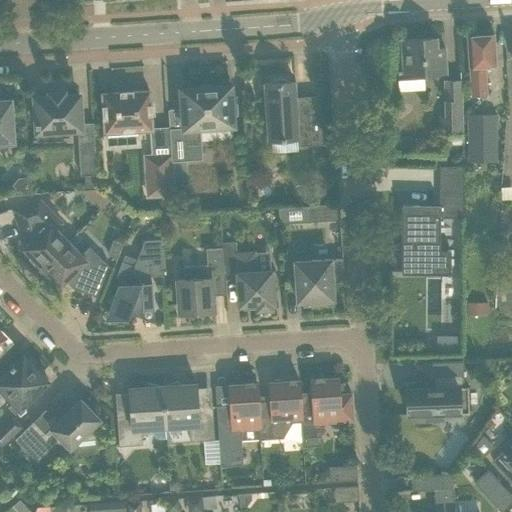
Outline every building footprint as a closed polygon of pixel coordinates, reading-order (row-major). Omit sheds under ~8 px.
[(495,67),(495,54),(493,34),(467,36),(471,96),(487,95),(486,67),(495,67)] [(444,48),(436,48),(436,38),(401,40),(403,70),(397,71),(398,91),(425,89),(424,75),(446,73),(444,48)] [(283,79),(281,78),(279,78),(277,78),(275,79),(273,80),(271,81),(269,83),(264,83),(268,140),(297,138),(297,146),(322,144),(319,96),(295,97),(294,81),(288,82),(287,81),(285,80),(283,79)] [(461,135),(464,135),(462,79),(443,80),(445,115),(438,116),(439,136),(446,136),(447,145),(462,145),(461,135)] [(230,87),(231,87),(231,85),(180,89),(180,90),(181,90),(183,128),(170,129),(172,162),(184,161),(202,160),(200,128),(217,127),(217,122),(233,121),(232,114),(236,114),(235,97),(231,97),(230,87)] [(151,104),(150,105),(149,91),(102,94),(106,150),(141,147),(140,130),(151,129),(150,114),(152,114),(151,104)] [(60,130),(81,129),(79,96),(35,98),(36,122),(35,122),(36,126),(37,140),(60,139),(60,130)] [(0,143),(13,142),(11,100),(0,100),(0,143)] [(375,125),(389,124),(388,114),(374,115),(375,125)] [(467,162),(497,161),(496,115),(466,116),(467,162)] [(80,176),(96,175),(94,142),(78,143),(80,176)] [(450,157),(449,165),(463,165),(463,153),(455,153),(450,157)] [(147,196),(173,194),(173,188),(171,162),(171,154),(153,155),(154,180),(146,180),(147,196)] [(172,162),(171,162),(173,188),(186,188),(184,161),(172,162)] [(401,205),(401,274),(450,274),(450,249),(439,249),(440,218),(463,218),(463,192),(438,192),(438,205),(401,205)] [(55,228),(61,222),(39,200),(13,209),(22,236),(29,243),(23,248),(31,256),(29,259),(36,268),(38,270),(68,242),(55,228)] [(309,221),(340,219),(339,203),(308,205),(309,221)] [(151,276),(163,275),(160,239),(143,240),(134,266),(121,261),(116,276),(123,279),(123,285),(118,286),(106,319),(128,318),(129,313),(136,316),(139,309),(140,309),(153,308),(151,276)] [(113,240),(108,252),(116,260),(122,243),(113,240)] [(235,241),(221,242),(224,271),(237,270),(237,273),(239,305),(257,304),(257,309),(271,308),(271,303),(273,303),(271,271),(255,272),(254,252),(236,253),(235,241)] [(89,246),(81,254),(68,242),(38,270),(40,272),(50,280),(52,278),(60,286),(65,281),(72,287),(96,297),(108,266),(89,246)] [(211,272),(223,271),(221,247),(205,248),(206,265),(183,266),(184,279),(177,280),(179,314),(214,312),(211,272)] [(332,285),(344,285),(342,258),(294,261),(297,301),(302,301),(303,307),(310,306),(334,302),(333,299),(332,285)] [(511,277),(494,278),(495,305),(511,303),(511,277)] [(30,359),(27,360),(23,355),(14,364),(13,363),(0,375),(0,390),(18,410),(48,381),(34,367),(35,364),(30,359)] [(491,358),(480,359),(481,372),(492,371),(491,358)] [(468,387),(462,387),(462,361),(433,362),(434,388),(406,388),(406,389),(406,394),(406,395),(407,399),(406,399),(407,399),(407,403),(406,403),(406,404),(407,404),(407,407),(406,407),(406,408),(407,408),(407,414),(424,413),(425,420),(442,420),(442,414),(468,413),(468,387)] [(299,381),(298,381),(302,438),(321,436),(320,422),(321,422),(333,421),(353,420),(351,393),(339,394),(338,378),(323,379),(322,376),(315,380),(311,380),(312,392),(300,393),(299,381)] [(298,381),(282,382),(281,379),(273,380),(272,383),(269,383),(270,401),(258,402),(257,384),(256,384),(260,440),(283,438),(292,422),(300,422),(302,447),(298,381)] [(196,384),(180,385),(178,381),(165,386),(162,386),(165,429),(189,427),(190,442),(214,440),(212,409),(198,410),(196,384)] [(256,384),(253,384),(252,381),(245,384),(229,386),(230,405),(215,406),(219,467),(231,466),(231,465),(243,464),(242,439),(258,438),(258,440),(260,440),(256,384)] [(130,412),(116,413),(117,433),(118,446),(142,444),(141,434),(152,433),(158,438),(166,438),(165,429),(162,386),(160,386),(147,383),(145,387),(129,388),(129,392),(130,412)] [(100,419),(86,405),(80,399),(45,433),(33,421),(15,439),(37,461),(55,444),(62,443),(70,451),(79,441),(97,439),(96,424),(95,423),(100,419)] [(0,445),(2,447),(23,427),(11,416),(0,426),(0,445)] [(480,441),(472,448),(479,455),(486,448),(480,441)] [(511,453),(508,457),(503,452),(492,461),(511,482),(511,481),(511,453)] [(329,482),(357,480),(356,465),(329,467),(329,482)] [(495,503),(507,491),(488,470),(475,482),(495,503)] [(422,489),(451,487),(450,474),(421,476),(422,489)] [(335,502),(358,500),(358,486),(334,487),(335,502)] [(246,506),(251,499),(250,493),(239,495),(240,507),(246,506)] [(214,494),(201,496),(202,509),(216,507),(214,494)] [(13,505),(19,511),(20,511),(27,506),(20,498),(13,505)] [(177,499),(165,500),(166,511),(172,511),(179,511),(177,499)] [(89,511),(125,511),(125,501),(89,503),(89,511)] [(139,501),(127,503),(127,511),(137,511),(140,509),(139,501)]
